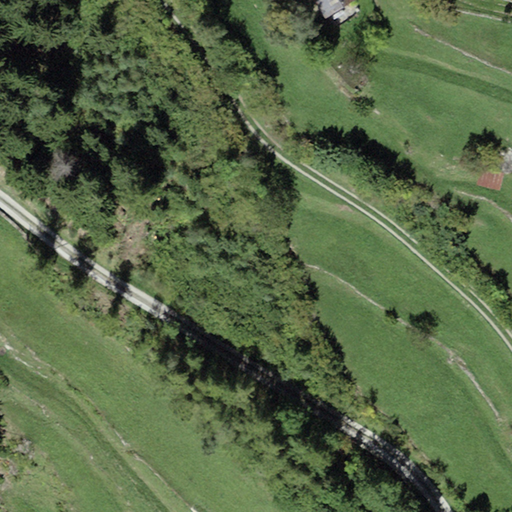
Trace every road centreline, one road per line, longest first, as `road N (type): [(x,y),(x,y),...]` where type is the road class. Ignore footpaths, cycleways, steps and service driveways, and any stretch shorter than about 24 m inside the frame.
road 1 (track): [(0,199),(147,303),(398,456),(434,488),(446,511)]
road 2 (track): [(511,343),(432,255),(252,125),(163,0)]
